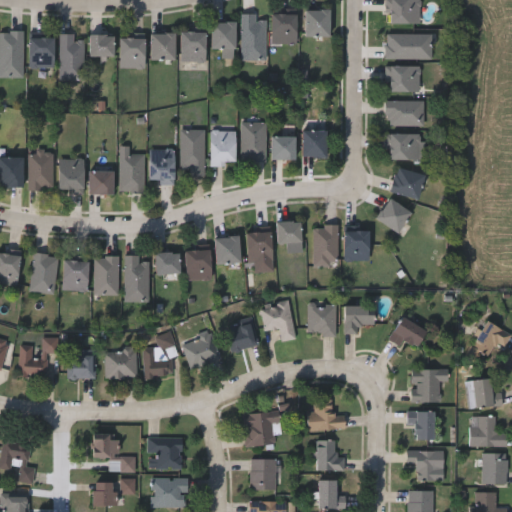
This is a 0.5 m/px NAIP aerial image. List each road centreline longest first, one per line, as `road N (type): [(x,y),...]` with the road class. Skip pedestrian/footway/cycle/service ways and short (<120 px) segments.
road 1 (residential): [(0,408),(143,416),(321,369),(364,376)]
road 2 (residential): [(0,218),(79,227),(151,222),(245,197),(350,190)]
road 3 (residential): [(350,190),(356,0)]
road 4 (residential): [(0,3),(72,12),(182,0)]
road 5 (residential): [(364,376),(376,404),(376,511)]
